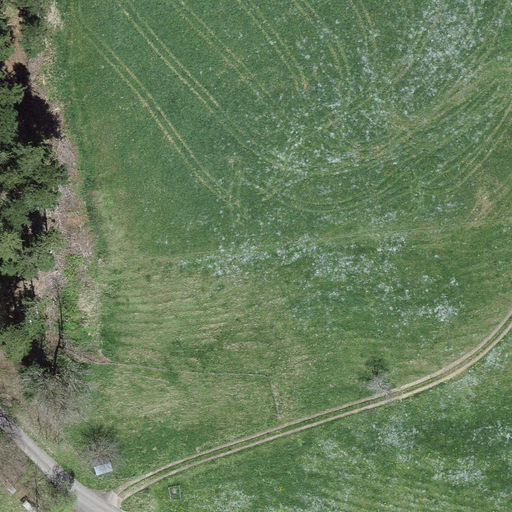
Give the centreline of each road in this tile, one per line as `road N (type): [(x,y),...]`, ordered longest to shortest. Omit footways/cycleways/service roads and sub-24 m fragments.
road 1 (track): [(92,506),(172,466),(427,387),(511,317)]
road 2 (track): [(0,417),(58,480),(102,511)]
